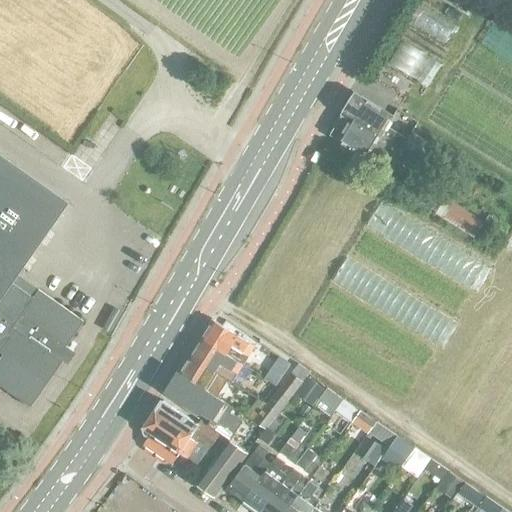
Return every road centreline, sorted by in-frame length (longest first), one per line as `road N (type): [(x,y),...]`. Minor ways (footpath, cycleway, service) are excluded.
road 1 (primary): [(198,264),(94,435)]
road 2 (primary): [(353,0),(265,148)]
road 3 (primary): [(198,264),(265,148)]
road 4 (residential): [(204,511),(94,435)]
road 5 (unknown): [(153,93),(259,159)]
road 6 (unknown): [(153,93),(173,50),(169,33),(119,0)]
road 7 (unknown): [(0,128),(68,166),(89,166),(109,150)]
